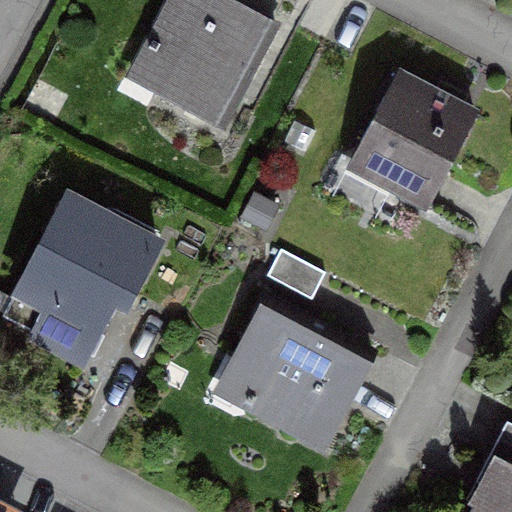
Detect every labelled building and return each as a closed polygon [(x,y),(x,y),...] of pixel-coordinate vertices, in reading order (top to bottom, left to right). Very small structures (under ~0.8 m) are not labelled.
[(269,27),(217,0),(161,0),(114,92),(210,141),(269,27)] [(476,117),(394,77),(341,182),(423,223),(476,117)] [(146,249),(60,205),(0,322),(0,335),(81,376),(146,249)] [(324,270),(280,249),(268,274),(312,295),(324,270)] [(370,368),(254,310),(204,410),(320,468),(370,368)] [(511,511),(511,475),(485,462),(460,511),(511,511)]
